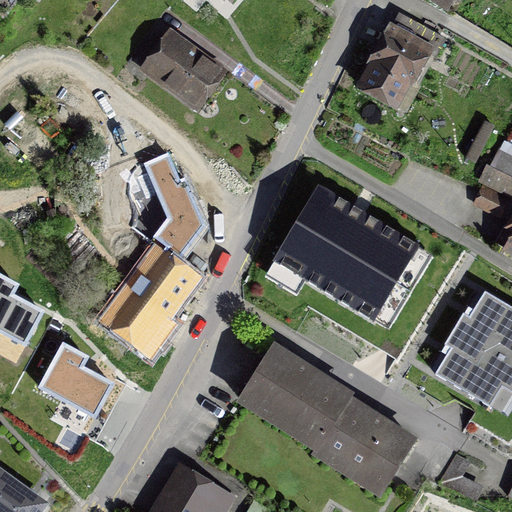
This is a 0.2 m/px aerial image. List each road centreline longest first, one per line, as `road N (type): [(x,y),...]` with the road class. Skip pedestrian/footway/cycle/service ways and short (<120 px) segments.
road 1 (residential): [(219,289),(511,458)]
road 2 (residential): [(97,511),(219,289)]
road 3 (residential): [(295,139),(511,267)]
road 4 (residential): [(219,289),(295,139)]
road 5 (residential): [(295,139),(360,0)]
